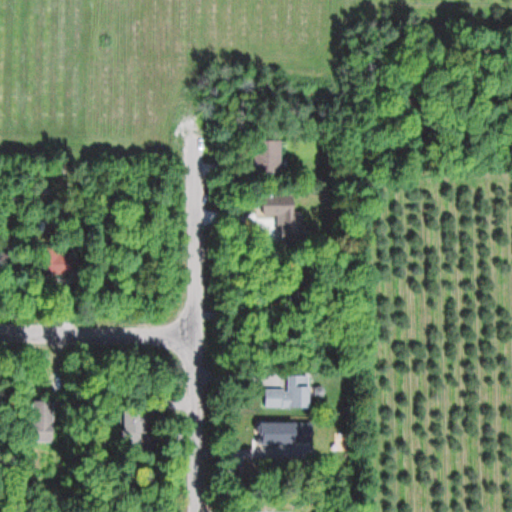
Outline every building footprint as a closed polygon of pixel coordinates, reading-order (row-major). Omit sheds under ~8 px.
[(282,172),(282,139),(252,139),(252,172),(282,172)] [(264,407),(309,407),(309,374),(287,374),(287,388),(264,388),(264,407)] [(54,424),(54,400),(32,400),(32,424),(54,424)] [(147,432),(147,409),(125,409),(125,432),(147,432)] [(312,443),(312,421),(268,421),(268,443),(312,443)]
